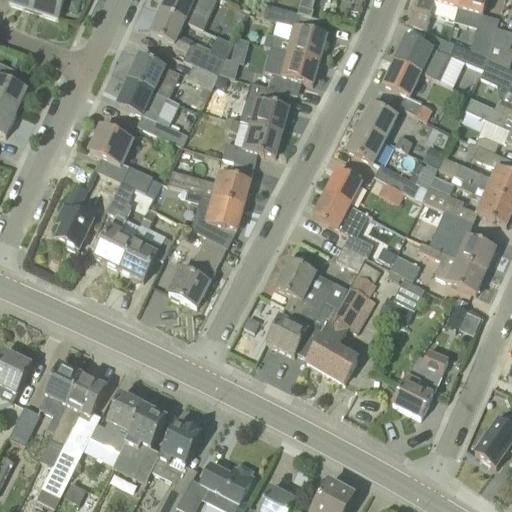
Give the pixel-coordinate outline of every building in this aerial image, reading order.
[(33,16),(38,0),(11,0),(9,8),(33,16)] [(38,0),(33,16),(58,24),(65,0),(38,0)] [(168,0),(161,16),(185,27),(203,35),(219,2),(214,0),(168,0)] [(458,13),(462,0),(435,0),(434,6),(421,2),(413,31),(426,35),(434,6),(458,13)] [(488,0),(462,0),(458,13),(455,25),(479,31),(472,57),(488,64),(497,33),(498,27),(482,23),(482,20),(483,20),(488,0)] [(292,32),(296,18),(266,10),(262,24),(277,28),(292,32)] [(312,14),(300,11),(298,18),(312,22),(314,15),(312,14)] [(179,40),(185,27),(161,16),(150,39),(175,50),(175,49),(188,56),(183,66),(193,71),(206,76),(217,81),(218,79),(225,65),(191,50),(193,46),(179,40)] [(326,41),(295,33),(291,47),(290,46),(268,40),(265,51),(271,52),(319,66),(326,41)] [(488,64),(509,73),(511,61),(511,55),(509,54),(511,43),(511,37),(497,33),(488,64)] [(407,42),(395,66),(421,78),(439,87),(451,61),(483,75),(488,64),(472,57),(435,42),(431,53),(407,42)] [(319,66),(271,52),(270,54),(264,77),(272,79),(268,93),(290,100),(295,101),(299,87),(313,90),(319,66)] [(140,61),(129,85),(167,102),(178,78),(165,72),(140,61)] [(483,75),(480,82),(496,89),(511,96),(511,95),(511,75),(509,73),(488,64),(483,75)] [(410,102),(421,78),(395,66),(384,90),(410,102)] [(0,110),(17,118),(28,94),(13,87),(17,76),(0,68),(0,110)] [(217,81),(193,71),(187,83),(211,95),(217,81)] [(156,127),(167,102),(129,85),(118,110),(142,121),(143,121),(144,121),(138,132),(182,152),(187,141),(156,127)] [(246,104),(255,106),(251,121),(254,122),(251,130),(282,138),(288,114),(286,113),(290,100),(268,93),(250,88),(246,104)] [(399,112),(426,126),(432,116),(420,110),(421,109),(405,101),(399,112)] [(466,116),(477,121),(511,135),(506,148),(508,149),(511,151),(511,123),(494,116),(482,110),(470,105),(466,116)] [(511,106),(510,110),(499,105),(494,116),(511,123),(511,106)] [(360,133),(383,145),(385,146),(397,122),(372,109),(360,133)] [(17,118),(0,110),(0,139),(6,142),(17,118)] [(230,113),(227,123),(240,127),(243,116),(230,113)] [(237,137),(240,127),(227,123),(224,133),(237,137)] [(222,163),(234,167),(254,172),(258,158),(275,163),(282,138),(251,130),(249,139),(246,138),(242,153),(226,149),(222,163)] [(102,132),(90,158),(102,163),(121,172),(132,146),(102,132)] [(385,146),(383,145),(360,133),(347,156),(372,169),(385,146)] [(479,140),(474,151),(478,152),(495,160),(499,149),(479,140)] [(400,142),(395,151),(407,158),(412,148),(400,142)] [(511,178),(511,179),(511,177),(511,166),(495,160),(478,152),(472,164),(494,173),(490,184),(444,163),(439,174),(464,185),(487,196),(511,206),(511,178)] [(121,172),(102,163),(96,176),(121,187),(122,188),(127,177),(130,172),(122,168),(121,172)] [(189,196),(244,211),(250,187),(254,172),(234,167),(230,181),(218,178),(215,187),(172,176),(168,190),(189,196)] [(130,172),(122,188),(133,193),(140,196),(146,198),(153,183),(130,172)] [(375,183),(384,188),(405,198),(422,207),(428,194),(381,172),(375,183)] [(338,175),(325,199),(350,212),(363,188),(338,175)] [(429,192),(428,194),(422,207),(462,225),(472,230),(477,219),(506,232),(511,217),(511,206),(487,196),(464,185),(460,193),(482,202),(475,218),(462,212),(464,208),(429,192)] [(127,224),(126,224),(132,210),(126,207),(133,193),(122,188),(121,187),(108,215),(117,220),(111,231),(110,230),(95,262),(119,274),(132,249),(135,242),(121,236),(127,224)] [(405,198),(384,188),(378,200),(398,210),(405,198)] [(56,243),(79,255),(93,226),(76,218),(87,195),(76,190),(65,212),(64,212),(57,228),(62,230),(56,243)] [(204,227),(237,236),(244,211),(189,196),(186,204),(209,210),(204,227)] [(349,241),(355,243),(366,221),(361,217),(350,212),(325,199),(313,223),(338,236),(349,241)] [(429,251),(458,264),(486,277),(496,253),(468,241),(457,237),(462,225),(422,207),(417,219),(439,228),(429,251)] [(149,234),(155,220),(147,216),(141,230),(149,234)] [(219,250),(227,233),(204,227),(194,224),(191,237),(206,244),(219,250)] [(349,241),(344,251),(365,262),(370,251),(355,243),(349,241)] [(135,242),(132,249),(119,274),(144,287),(160,254),(135,242)] [(215,277),(227,253),(219,250),(206,244),(189,278),(181,274),(169,299),(197,313),(209,288),(208,288),(214,276),(215,277)] [(435,282),(445,286),(447,287),(476,300),(486,277),(458,264),(429,251),(422,248),(418,256),(441,267),(435,282)] [(359,276),(365,262),(344,251),(337,266),(359,276)] [(419,273),(416,272),(396,262),(389,275),(412,287),(419,273)] [(286,312),(300,319),(306,308),(301,306),(316,279),(290,266),(276,293),(292,301),(286,312)] [(325,307),(338,314),(358,280),(359,278),(355,276),(346,294),(334,288),(325,307)] [(367,303),(375,289),(358,280),(338,314),(327,333),(307,368),(344,389),(357,366),(337,354),(348,335),(356,340),(376,308),(367,303)] [(392,308),(414,318),(425,295),(403,284),(392,308)] [(295,362),(296,358),(306,363),(324,332),(327,333),(338,314),(325,307),(319,304),(315,313),(306,308),(300,319),(286,312),(281,323),(280,322),(267,348),(295,362)] [(0,397),(4,400),(7,394),(18,399),(33,369),(5,355),(0,364),(0,397)] [(420,361),(408,380),(393,411),(421,425),(433,400),(448,366),(429,357),(426,363),(420,361)] [(49,435),(55,438),(83,381),(59,369),(45,399),(47,400),(40,414),(55,422),(49,435)] [(93,438),(98,429),(101,423),(93,419),(106,393),(83,381),(55,438),(40,466),(53,473),(37,504),(53,511),(55,511),(81,460),(90,443),(93,438)] [(110,453),(114,445),(124,450),(144,411),(121,400),(108,425),(109,426),(105,433),(98,429),(93,438),(90,443),(110,453)] [(144,411),(124,450),(112,474),(135,486),(167,423),(144,411)] [(40,420),(28,414),(25,412),(9,444),(25,452),(31,440),(40,420)] [(511,457),(511,435),(498,426),(491,436),(488,434),(489,433),(488,433),(480,447),(481,447),(483,447),(475,459),(496,474),(509,455),(511,457)] [(151,477),(176,490),(187,470),(202,440),(198,438),(198,434),(192,431),(189,434),(176,428),(151,477)] [(0,464),(0,495),(14,467),(2,461),(0,464)] [(197,511),(202,504),(215,511),(238,511),(252,485),(248,483),(250,480),(249,476),(243,473),(240,474),(238,477),(234,475),(231,481),(211,470),(201,490),(193,486),(184,500),(177,511),(197,511)] [(348,511),(354,501),(329,487),(315,511),(348,511)] [(177,511),(184,500),(169,491),(157,511),(177,511)] [(291,511),(295,506),(271,493),(260,511),(291,511)]
